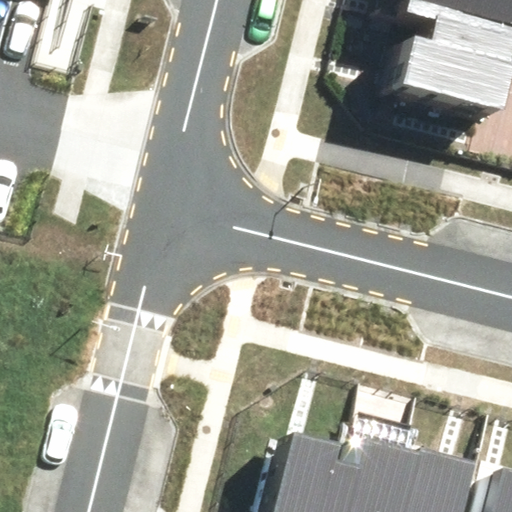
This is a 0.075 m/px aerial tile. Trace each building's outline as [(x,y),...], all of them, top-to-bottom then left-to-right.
[(510,47),(511,39),(511,0),(394,0),(390,18),(510,47)] [(483,130),(502,50),(418,29),(412,56),(396,52),(383,105),(483,130)] [(316,511),(376,511),(392,450),(335,436),(331,452),(316,511)] [(256,511),(316,511),(331,452),(275,438),(256,511)] [(376,511),(436,511),(449,464),(392,450),(376,511)] [(471,511),(511,511),(511,480),(481,473),(471,511)]
